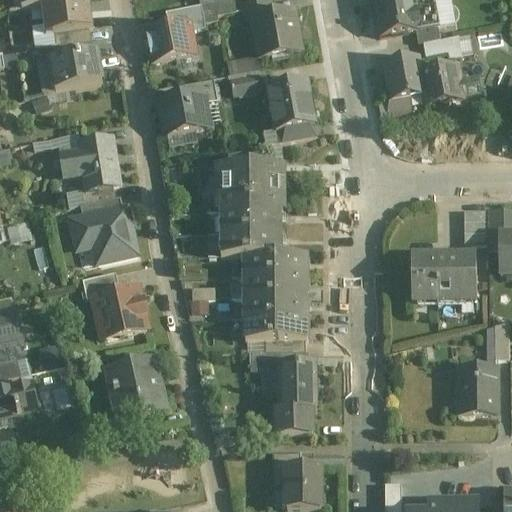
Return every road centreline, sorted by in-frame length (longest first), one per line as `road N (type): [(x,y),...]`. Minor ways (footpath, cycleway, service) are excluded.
road 1 (residential): [(117,0),(164,273),(219,511)]
road 2 (residential): [(365,511),(361,181)]
road 3 (residential): [(361,181),(327,0)]
road 4 (residential): [(361,181),(511,181)]
